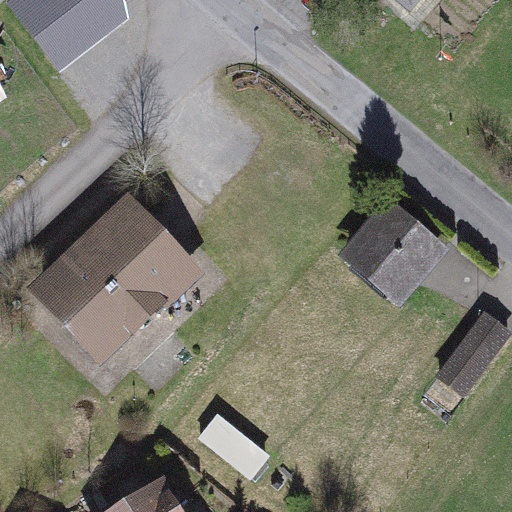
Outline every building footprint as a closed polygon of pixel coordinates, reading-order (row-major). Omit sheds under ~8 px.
[(67,0),(48,0),(11,30),(75,111),(124,72),(67,0)] [(387,0),(426,30),(450,0),(387,0)] [(0,73),(0,107),(14,100),(0,73)] [(140,205),(42,304),(112,373),(210,274),(140,205)] [(398,210),(352,265),(411,314),(457,260),(398,210)] [(511,339),(489,324),(446,387),(470,403),(511,340),(511,339)] [(192,511),(171,481),(127,511),(192,511)]
